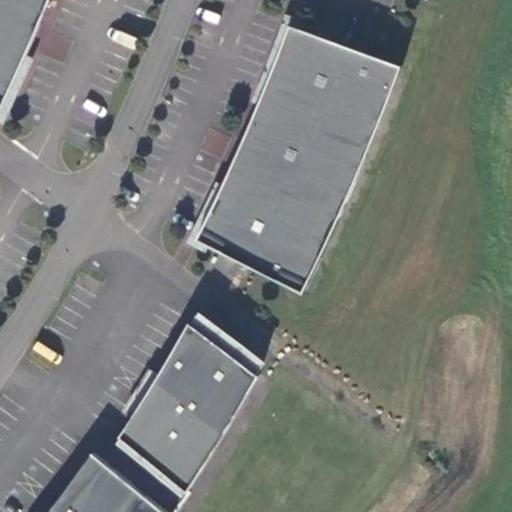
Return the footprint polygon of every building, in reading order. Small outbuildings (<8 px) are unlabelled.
[(0,0),(0,123),(5,127),(12,114),(37,62),(32,57),(55,0),(0,0)] [(347,49),(293,29),(273,83),(271,82),(268,89),(255,121),(242,153),(225,188),(219,185),(202,219),(188,246),(195,249),(207,256),(210,250),(217,253),(248,269),(308,300),(331,251),(354,201),(376,150),(378,150),(395,107),(392,106),(406,71),(347,49)] [(221,156),(229,137),(211,129),(203,148),(221,156)] [(263,383),(193,328),(178,354),(164,378),(152,371),(127,410),(138,419),(121,447),(188,502),(215,461),(243,415),(263,383)] [(172,511),(94,448),(82,465),(66,487),(49,509),(47,511),(172,511)]
